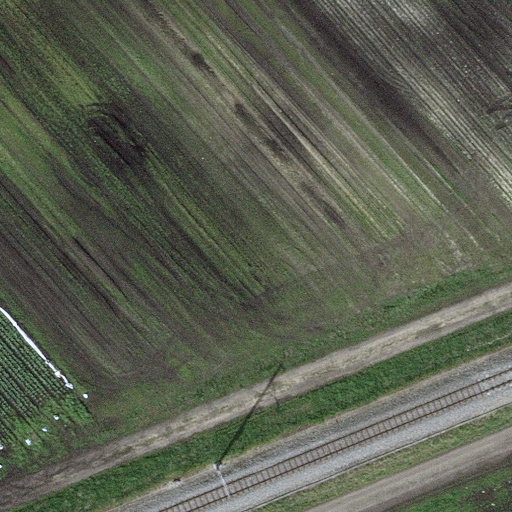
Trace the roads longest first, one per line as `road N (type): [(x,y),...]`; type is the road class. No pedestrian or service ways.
road 1 (track): [(0,503),(511,293)]
road 2 (track): [(338,511),(511,441)]
